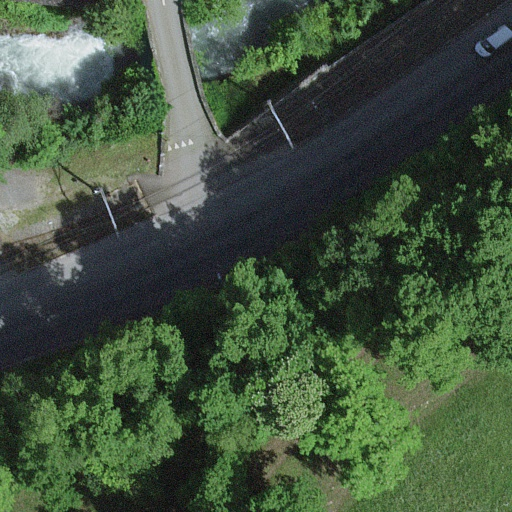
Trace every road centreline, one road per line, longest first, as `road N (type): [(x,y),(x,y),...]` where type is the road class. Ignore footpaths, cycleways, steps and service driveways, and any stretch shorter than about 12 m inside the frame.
road 1 (secondary): [(511,38),(212,236)]
road 2 (unclassified): [(163,0),(212,236)]
road 3 (secondary): [(212,236),(0,327)]
